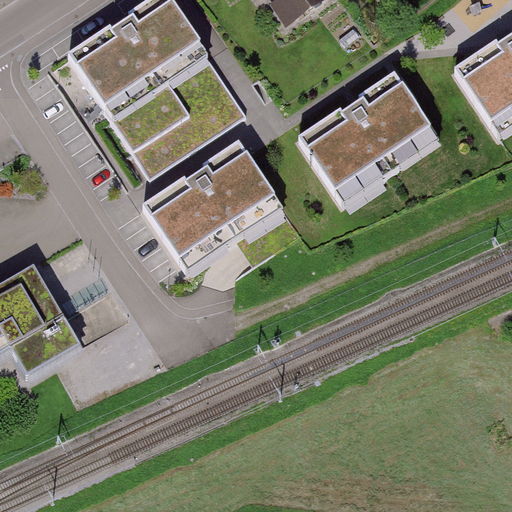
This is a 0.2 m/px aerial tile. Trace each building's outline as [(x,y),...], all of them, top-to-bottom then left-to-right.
[(167,0),(140,0),(63,51),(151,183),(247,120),(167,0)] [(320,0),(273,0),(275,2),(268,7),(284,31),(323,3),(320,0)] [(511,36),(459,72),(494,124),(511,111),(511,36)] [(395,79),(305,140),(343,197),(434,136),(395,79)] [(239,149),(150,208),(186,261),(275,202),(239,149)] [(0,363),(9,358),(28,390),(83,358),(34,273),(0,292),(0,363)]
